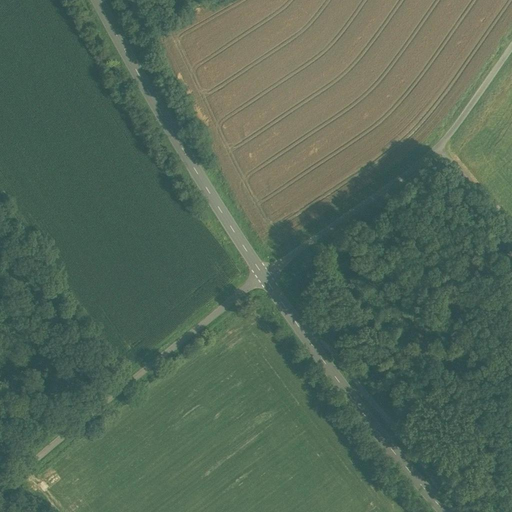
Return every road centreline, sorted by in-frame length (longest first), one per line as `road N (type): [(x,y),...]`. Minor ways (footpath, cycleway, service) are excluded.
road 1 (unclassified): [(263,277),(435,150),(511,46)]
road 2 (unclassified): [(0,483),(263,277)]
road 3 (tertiary): [(263,277),(96,0)]
road 4 (tertiary): [(445,511),(263,277)]
